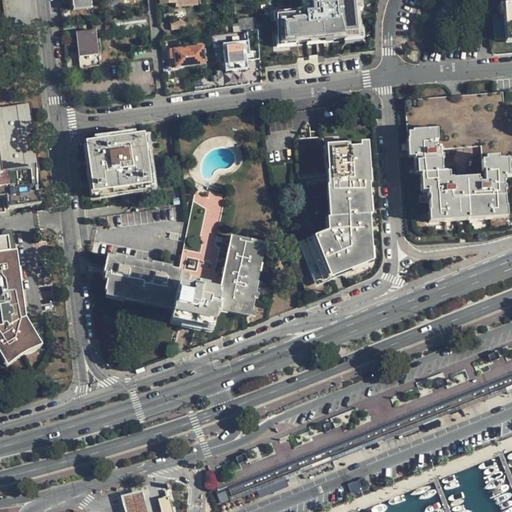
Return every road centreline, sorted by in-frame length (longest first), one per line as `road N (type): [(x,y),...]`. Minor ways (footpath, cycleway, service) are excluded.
road 1 (tertiary): [(205,448),(511,324)]
road 2 (primary): [(225,409),(511,295)]
road 3 (primary): [(0,477),(225,409)]
road 4 (residential): [(57,123),(82,356)]
road 5 (residential): [(162,110),(384,76)]
road 6 (primary): [(212,381),(0,446)]
road 7 (primary): [(410,304),(212,381)]
road 8 (tertiary): [(0,503),(205,448)]
road 9 (residential): [(384,76),(397,241)]
road 10 (residential): [(397,241),(377,289),(305,323)]
road 11 (residential): [(384,76),(511,67)]
road 12 (residential): [(43,0),(57,123)]
